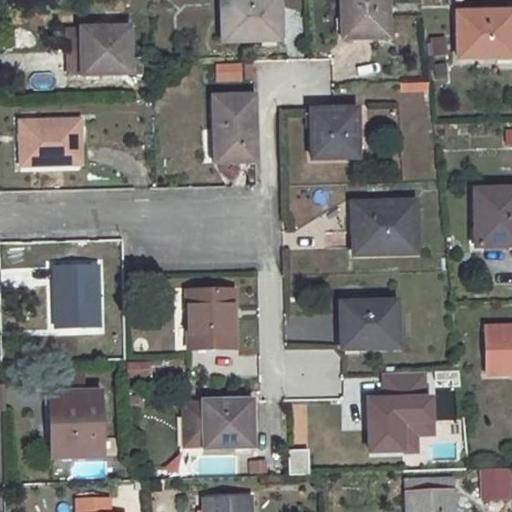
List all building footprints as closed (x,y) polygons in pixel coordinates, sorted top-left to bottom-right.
[(277,0),(220,0),(221,44),(278,42),(277,0)] [(385,0),(339,0),(341,40),(387,39),(385,0)] [(511,12),(455,14),(457,60),(511,59),(511,12)] [(127,28),(79,30),(79,32),(80,72),(80,76),(129,74),(127,28)] [(79,32),(67,33),(67,73),(80,72),(79,32)] [(241,84),(241,65),(216,64),(216,84),(241,84)] [(428,93),(428,83),(400,82),(400,93),(428,93)] [(253,97),(213,98),(214,131),(217,130),(218,163),(255,163),(253,97)] [(356,111),(309,111),(310,161),(357,160),(356,111)] [(79,122),(18,123),(20,167),(80,164),(79,122)] [(511,188),(473,190),(474,248),(511,246),(511,188)] [(414,203),(352,204),(353,225),(362,225),(362,255),(415,252),(414,203)] [(362,225),(353,225),(353,255),(362,255),(362,225)] [(96,266),(53,267),(56,329),(99,327),(96,266)] [(233,290),(187,291),(188,349),(235,348),(233,290)] [(396,302),(339,304),(339,350),(397,348),(396,302)] [(511,326),(484,328),(486,375),(511,373),(511,326)] [(127,378),(148,377),(148,362),(127,363),(127,378)] [(316,395),(338,395),(338,368),(316,369),(316,395)] [(57,396),(45,395),(46,426),(49,426),(57,426),(57,396)] [(57,426),(49,426),(49,440),(54,440),(55,458),(101,457),(99,395),(57,396),(57,426)] [(398,398),(341,399),(341,447),(399,445),(398,398)] [(251,401),(202,402),(201,404),(202,447),(202,448),(252,447),(251,401)] [(201,404),(178,404),(179,447),(202,447),(201,404)] [(309,475),(308,449),(288,450),(289,476),(309,475)] [(511,501),(511,496),(511,468),(479,470),(481,503),(511,501)] [(453,482),(406,484),(407,492),(453,490),(453,482)] [(453,511),(453,490),(407,492),(407,511),(453,511)] [(250,511),(250,498),(203,500),(203,511),(250,511)] [(107,511),(107,502),(77,503),(76,511),(107,511)]
